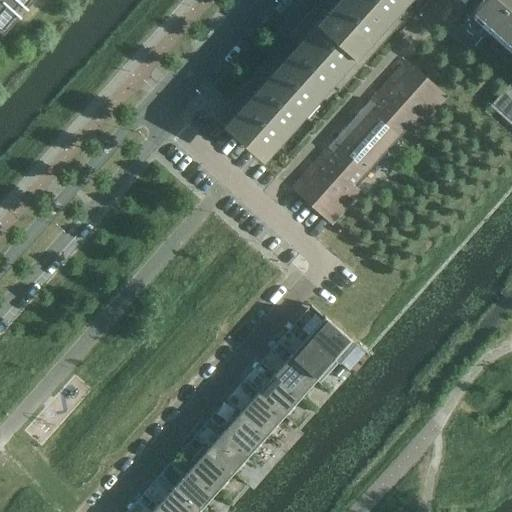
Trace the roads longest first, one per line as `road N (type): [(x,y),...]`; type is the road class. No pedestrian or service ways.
road 1 (residential): [(100,511),(325,261),(159,112)]
road 2 (unclassified): [(0,306),(151,141),(159,112)]
road 3 (unclassified): [(159,112),(128,123),(0,266)]
road 4 (unclassified): [(159,112),(257,0)]
